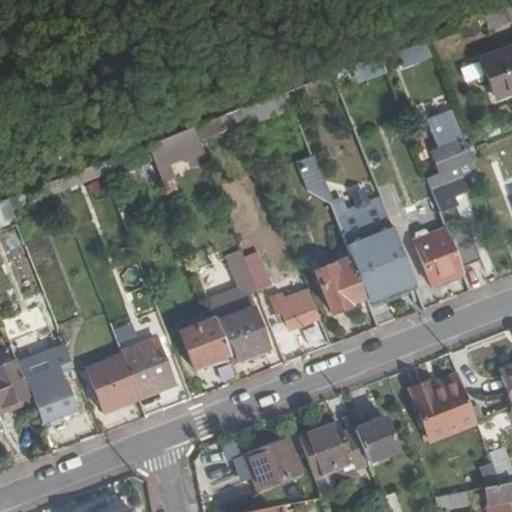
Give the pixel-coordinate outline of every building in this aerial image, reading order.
[(425,42),(397,51),(402,68),(431,59),(425,42)] [(511,95),(511,49),(483,61),(498,101),(511,95)] [(313,95),(310,87),(304,90),(307,97),(313,95)] [(242,123),(237,111),(216,119),(221,131),(242,123)] [(426,123),(434,142),(447,137),(446,134),(457,130),(451,114),(426,123)] [(439,174),(425,180),(439,214),(456,208),(453,200),(483,188),(472,161),(467,162),(460,144),(462,143),(457,130),(446,134),(447,137),(434,142),(438,152),(431,154),(439,174)] [(361,165),(354,146),(348,149),(345,141),(332,146),(335,155),(303,167),(311,187),(361,165)] [(160,155),(155,142),(144,147),(149,159),(160,155)] [(102,173),(99,164),(52,182),(56,192),(102,173)] [(56,192),(52,182),(24,193),(28,202),(56,192)] [(154,254),(175,245),(165,219),(143,228),(154,254)] [(448,240),(444,230),(414,241),(431,285),(461,273),(460,270),(448,240)] [(466,233),(448,240),(460,270),(478,264),(466,233)] [(358,282),(349,259),(315,272),(331,314),(349,307),(347,302),(363,296),(358,282)] [(259,264),(246,269),(254,289),(267,284),(259,264)] [(254,289),(246,269),(233,274),(241,294),(254,289)] [(358,282),(363,296),(374,323),(394,315),(379,275),(358,282)] [(316,317),(306,291),(283,301),(281,296),(270,301),(276,316),(282,313),(288,328),(316,317)] [(214,325),(226,356),(229,363),(266,349),(251,311),(214,325)] [(214,325),(212,319),(177,333),(191,369),(226,356),(214,325)] [(152,340),(119,352),(120,355),(137,399),(171,386),(152,340)] [(71,368),(61,344),(43,351),(50,369),(53,368),(55,374),(58,372),(71,368)] [(50,369),(43,351),(15,361),(28,394),(62,381),(58,372),(55,374),(53,368),(50,369)] [(137,399),(120,355),(85,368),(102,413),(137,399)] [(28,394),(15,361),(0,366),(0,407),(29,396),(28,394)] [(511,368),(502,373),(511,401),(511,368)] [(457,375),(455,369),(428,379),(430,385),(457,375)] [(430,385),(428,379),(409,386),(406,388),(413,405),(428,444),(476,426),(475,424),(457,375),(430,385)] [(62,381),(28,394),(29,396),(30,401),(40,425),(75,412),(63,381),(62,381)] [(0,412),(30,401),(29,396),(0,407),(0,412)] [(387,420),(354,432),(367,464),(399,452),(387,420)] [(299,439),(315,478),(353,464),(356,474),(369,470),(367,464),(354,432),(342,437),(338,426),(299,439)] [(259,493),(297,479),(285,443),(247,457),(259,493)] [(489,463),(497,485),(511,480),(503,458),(489,463)] [(511,511),(511,485),(498,488),(486,490),(489,506),(486,507),(487,511),(511,511)] [(466,494),(437,500),(441,511),(469,506),(466,494)] [(381,499),(385,511),(399,511),(393,495),(381,499)]
